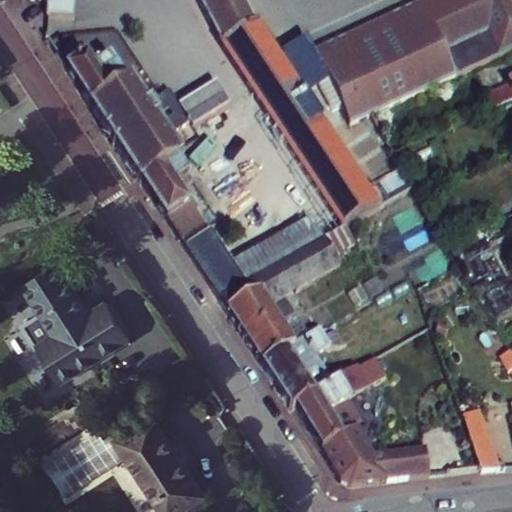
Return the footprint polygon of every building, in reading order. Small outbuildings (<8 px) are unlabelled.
[(251,14),(246,5),(242,0),(200,0),(219,35),(340,236),(375,220),(365,204),(305,104),(301,98),(276,56),(251,14)] [(304,39),(276,56),(301,98),(329,88),(347,129),(511,50),(511,0),(425,0),(312,51),(304,39)] [(176,185),(187,179),(176,160),(180,158),(156,117),(169,109),(172,114),(164,119),(170,129),(187,120),(190,126),(225,106),(214,84),(177,104),(167,88),(144,101),(117,54),(98,65),(81,35),(57,48),(76,79),(167,228),(175,241),(200,226),(176,185)] [(511,98),(511,105),(494,114),(499,124),(511,117),(511,98)] [(365,204),(375,220),(416,200),(406,184),(365,204)] [(303,224),(196,274),(209,296),(274,266),(317,246),(303,224)] [(326,267),(317,246),(274,266),(283,286),(326,267)] [(53,253),(21,275),(39,305),(20,317),(54,372),(124,330),(103,296),(86,306),(53,253)] [(251,363),(278,345),(269,329),(287,319),(273,296),(254,306),(246,290),(214,303),(251,363)] [(279,409),(282,407),(318,383),(300,353),(314,344),(304,328),(278,345),(251,363),(279,409)] [(511,356),(499,363),(511,383),(511,356)] [(302,441),(319,432),(308,411),(332,397),(334,402),(367,379),(355,358),(318,383),(282,407),(302,441)] [(110,429),(105,421),(37,462),(53,487),(120,446),(157,507),(194,484),(148,407),(110,429)] [(338,485),(384,480),(367,450),(352,458),(335,430),(321,437),(319,432),(302,441),(326,482),(338,485)] [(469,439),(454,444),(464,472),(465,472),(481,471),(469,439)]
